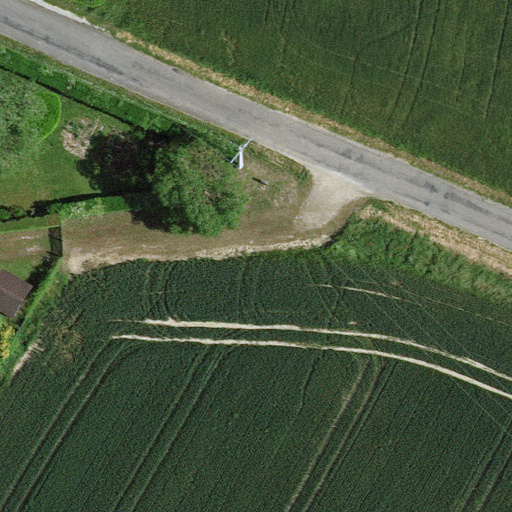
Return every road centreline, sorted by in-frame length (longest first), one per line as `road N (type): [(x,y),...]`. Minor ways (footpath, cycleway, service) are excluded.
road 1 (residential): [(0,17),(352,171)]
road 2 (unclassified): [(352,171),(511,238)]
